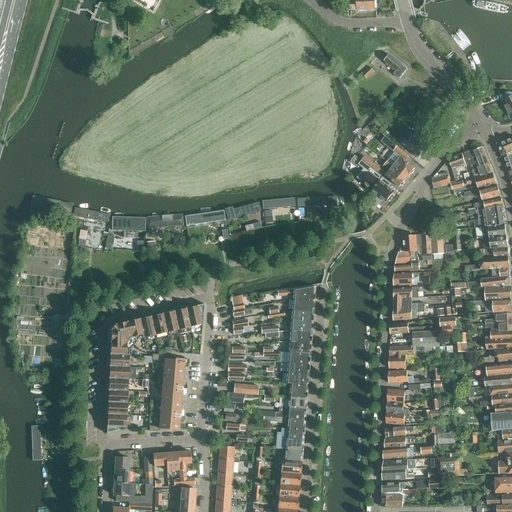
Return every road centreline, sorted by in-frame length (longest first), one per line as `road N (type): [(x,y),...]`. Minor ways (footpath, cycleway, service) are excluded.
road 1 (residential): [(482,126),(424,180),(392,249),(375,511)]
road 2 (residential): [(201,439),(210,297),(115,318),(104,330),(100,433),(108,445)]
road 3 (residential): [(303,511),(323,289)]
road 4 (tertiary): [(482,126),(408,23)]
